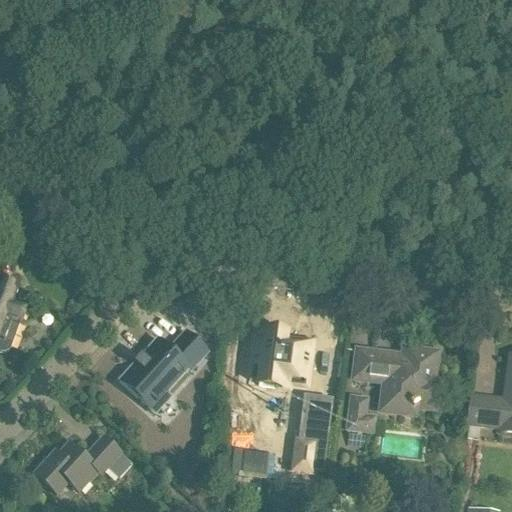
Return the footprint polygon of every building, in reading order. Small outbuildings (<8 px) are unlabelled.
[(0,282),(0,353),(4,355),(8,354),(11,351),(26,310),(12,305),(19,288),(19,285),(17,283),(15,282),(12,282),(10,283),(9,285),(0,282)] [(249,380),(248,386),(258,388),(262,388),(262,387),(278,389),(278,386),(305,389),(311,345),(298,343),(298,345),(284,343),(285,336),(255,333),(252,359),(251,367),(261,369),(259,382),(251,381),(251,380),(249,380)] [(158,342),(119,384),(142,406),(155,417),(171,399),(166,395),(187,371),(189,373),(207,354),(185,334),(169,352),(158,342)] [(334,343),(333,376),(351,377),(352,344),(334,343)] [(356,353),(353,381),(383,385),(381,403),(438,411),(441,384),(434,383),(437,355),(418,353),(417,361),(356,353)] [(472,400),(469,427),(500,431),(500,433),(511,434),(511,359),(509,359),(504,404),(472,400)] [(322,474),(331,402),(304,399),(302,422),(299,442),(296,442),(296,443),(297,443),(293,473),(311,476),(312,476),(313,473),(322,474)] [(350,399),(346,432),(372,435),(374,419),(364,418),(366,401),(350,399)] [(48,460),(34,476),(56,497),(68,485),(78,494),(104,466),(121,481),(133,468),(102,440),(84,460),(68,445),(52,463),(48,460)]
